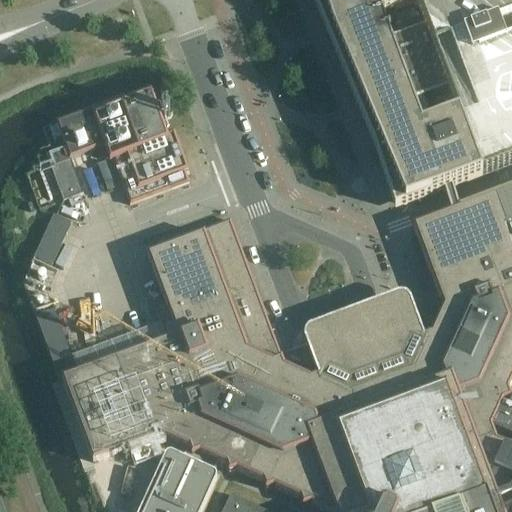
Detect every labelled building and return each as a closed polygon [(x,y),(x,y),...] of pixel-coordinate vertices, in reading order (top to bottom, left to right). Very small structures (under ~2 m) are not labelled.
[(451,190),(482,179),(415,0),(311,0),(375,150),(395,211),(443,193),(448,207),(450,213),(459,210),(456,204),(451,190)] [(511,0),(415,0),(482,179),(511,167),(511,0)] [(188,172),(174,134),(167,137),(151,95),(125,104),(123,100),(56,125),(65,150),(46,157),(62,203),(82,196),(70,161),(104,149),(109,163),(113,162),(129,207),(172,191),(189,185),(184,174),(188,172)] [(511,511),(511,449),(496,442),(491,429),(503,404),(511,400),(511,399),(508,392),(511,383),(511,237),(497,196),(459,210),(450,213),(412,227),(443,309),(431,335),(423,338),(426,346),(414,371),(380,384),(347,396),(321,385),(318,376),(310,380),(284,368),(230,223),(201,233),(201,236),(147,256),(166,310),(158,313),(168,340),(77,374),(50,301),(31,308),(59,383),(62,382),(92,464),(162,438),(176,445),(188,450),(184,460),(172,455),(171,454),(169,454),(167,455),(166,455),(165,457),(139,511),(201,511),(216,480),(216,478),(216,477),(216,476),(215,476),(215,475),(214,474),(213,473),(218,463),(226,467),(229,476),(237,472),(263,484),(266,493),(274,489),(300,501),(303,510),(311,506),(323,511),(263,511),(230,496),(222,511),(511,511)] [(44,286),(47,278),(71,225),(54,217),(23,285),(31,308),(50,301),(44,286)]
